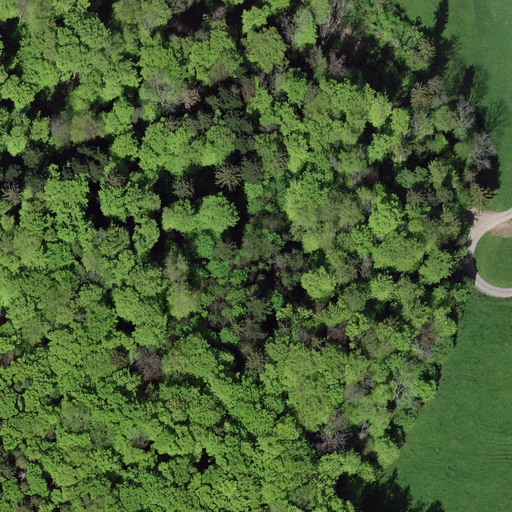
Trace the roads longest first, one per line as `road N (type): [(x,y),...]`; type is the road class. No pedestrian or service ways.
road 1 (track): [(0,297),(211,396),(246,441),(246,511)]
road 2 (track): [(345,0),(432,124),(464,205),(483,225)]
road 3 (track): [(183,384),(263,388),(289,401),(345,511)]
